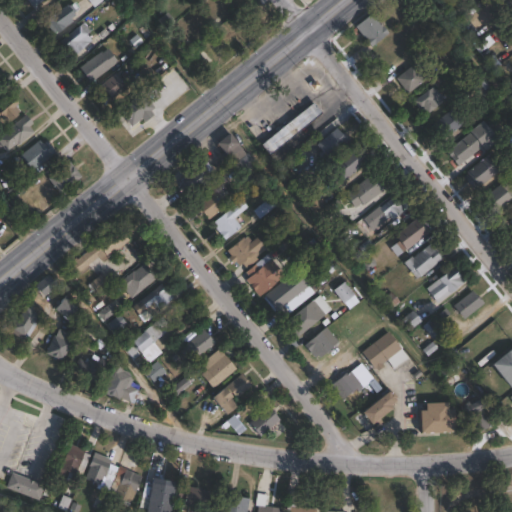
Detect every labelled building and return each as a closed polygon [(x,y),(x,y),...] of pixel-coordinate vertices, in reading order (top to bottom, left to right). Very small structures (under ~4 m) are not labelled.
[(40,6),(35,9),(34,7),(33,7),(27,0),(43,0),(38,4),(40,6)] [(104,0),(94,8),(87,0),(104,0)] [(511,0),(511,7),(510,9),(503,0),(511,0)] [(67,5),(75,16),(71,19),(73,22),(57,34),(56,32),(54,34),(45,22),(47,20),(47,19),(54,14),(55,15),(62,10),(62,9),(67,5)] [(372,14),(382,27),(383,26),(389,34),(372,47),(356,27),(372,14)] [(256,45),(246,53),(229,34),(248,17),(260,31),(251,39),(256,45)] [(92,41),(72,57),(59,42),(83,23),(90,32),(87,35),(92,41)] [(107,49),(118,62),(90,84),(78,68),(101,51),(102,53),(107,49)] [(429,77),(408,94),(396,79),(420,60),(427,70),(425,72),(429,77)] [(127,88),(111,101),(106,96),(103,99),(95,89),(116,72),(119,77),(118,78),(127,88)] [(446,107),(437,114),(434,110),(427,115),(422,108),(420,110),(414,101),(433,87),(444,101),(442,103),(446,107)] [(154,115),(145,123),(142,119),(132,127),(119,112),(141,93),(154,108),(150,111),(154,115)] [(0,105),(9,98),(13,102),(16,100),(24,108),(17,114),(18,115),(11,122),(8,119),(6,121),(1,116),(0,117),(0,105)] [(271,155),(270,156),(262,145),(314,103),(323,114),(271,155)] [(485,106),(489,110),(472,124),(466,117),(479,106),(481,109),(485,106)] [(464,123),(442,140),(431,125),(453,108),(464,123)] [(22,118),(25,122),(28,120),(31,124),(29,126),(34,133),(18,146),(15,142),(11,145),(2,133),(22,118)] [(484,146),(458,166),(447,152),(472,132),(485,120),(498,135),(484,146)] [(337,128),(342,134),(344,133),(350,140),(325,161),(320,155),(323,152),(317,145),(337,128)] [(240,150),(232,157),(229,153),(226,155),(216,144),(230,133),(239,145),(237,146),(240,150)] [(39,140),(42,145),(46,142),(55,153),(31,172),(19,157),(39,140)] [(360,148),(370,159),(343,182),(331,168),(354,148),(357,151),(360,148)] [(257,164),(246,173),(238,162),(248,153),(257,164)] [(486,156),(494,167),(498,164),(502,168),(478,186),(477,185),(473,188),(464,177),(468,174),(466,172),(486,156)] [(206,161),(216,174),(211,178),(212,179),(189,198),(179,186),(182,183),(180,181),(188,175),(187,174),(194,169),(201,164),(201,165),(206,161)] [(81,178),(60,195),(47,179),(69,162),(81,178)] [(316,166),(321,171),(301,187),(296,181),(300,178),(297,175),(308,166),(311,170),(316,166)] [(374,173),(376,175),(379,173),(388,185),(384,188),(386,190),(364,206),(362,204),(356,209),(345,195),(374,173)] [(506,182),(511,189),(511,200),(494,215),(482,200),(500,185),(501,186),(506,182)] [(219,187),(230,200),(227,203),(228,204),(208,220),(203,214),(200,216),(193,207),(215,189),(216,190),(219,187)] [(393,197),(404,211),(393,219),(391,216),(381,224),(379,221),(375,224),(368,215),(379,206),(380,207),(393,197)] [(276,206),(260,219),(253,211),(269,198),(276,206)] [(241,228),(225,241),(212,224),(227,211),(241,228)] [(430,233),(407,251),(395,236),(418,218),(430,233)] [(116,228),(122,236),(124,235),(129,241),(92,271),(90,268),(80,276),(78,274),(76,276),(67,265),(75,258),(77,260),(116,228)] [(247,236),(252,242),(256,238),(266,250),(257,258),(258,260),(247,270),(243,264),(240,267),(236,262),(233,264),(228,259),(231,257),(227,251),(243,238),(244,239),(247,236)] [(430,244),(434,248),(436,246),(445,256),(441,258),(442,260),(421,278),(420,277),(417,280),(403,263),(411,257),(413,259),(430,244)] [(271,260),(285,277),(260,297),(246,281),(250,278),(246,273),(255,265),(259,269),(271,260)] [(158,277),(137,293),(132,286),(126,291),(120,282),(146,262),(158,277)] [(454,268),(460,276),(462,274),(467,281),(464,283),(465,283),(438,304),(426,289),(454,268)] [(314,294),(289,314),(284,307),(276,313),(264,297),(297,270),(309,286),(314,294)] [(56,286),(43,297),(34,287),(47,276),(56,286)] [(100,276),(109,286),(98,295),(89,284),(91,283),(88,280),(93,276),(96,279),(100,276)] [(355,296),(344,305),(333,291),(344,282),(355,296)] [(161,285),(167,291),(174,299),(159,310),(161,312),(153,319),(146,310),(139,316),(133,308),(161,285)] [(472,291),(480,301),(481,300),(485,304),(464,320),(453,306),(472,291)] [(78,310),(68,323),(53,311),(63,298),(78,310)] [(313,301),(325,315),(317,322),(316,321),(297,337),(285,323),(309,303),(310,304),(313,301)] [(30,335),(26,341),(11,332),(15,325),(26,306),(41,315),(30,335)] [(422,320),(409,330),(401,320),(414,309),(422,320)] [(105,323),(112,333),(125,323),(119,314),(105,323)] [(161,354),(149,364),(141,354),(139,355),(140,356),(138,358),(137,357),(133,361),(127,354),(123,349),(162,318),(171,330),(154,344),(161,354)] [(335,348),(328,353),(326,352),(321,356),(319,357),(318,356),(317,355),(316,356),(315,357),(314,356),(304,344),(326,326),(338,341),(333,346),(335,348)] [(73,335),(65,357),(63,362),(46,355),(49,347),(54,335),(56,336),(59,329),(73,335)] [(204,329),(211,337),(212,336),(217,341),(215,343),(202,354),(192,363),(185,354),(180,349),(204,329)] [(388,331),(397,342),(399,341),(403,346),(402,348),(407,354),(409,357),(411,359),(395,371),(391,365),(387,360),(383,363),(385,366),(378,371),(366,356),(362,351),(388,331)] [(511,347),(511,386),(493,363),(499,358),(510,349),(511,347)] [(236,368),(213,387),(202,374),(208,369),(202,362),(211,355),(219,348),(225,355),(236,368)] [(107,362),(99,378),(94,384),(73,370),(77,364),(81,359),(87,363),(93,354),(107,362)] [(127,384),(135,388),(129,401),(122,397),(120,401),(118,399),(102,392),(106,383),(117,362),(125,366),(123,369),(132,374),(127,384)] [(347,371),(349,373),(351,371),(360,382),(357,384),(358,386),(346,396),(334,381),(347,371)] [(252,385),(237,398),(227,386),(241,373),(252,385)] [(237,406),(226,414),(213,396),(225,386),(232,395),(230,397),(237,406)] [(390,389),(392,392),(393,392),(394,391),(398,396),(396,397),(397,399),(394,402),(391,404),(393,407),(373,423),(363,411),(390,389)] [(483,398),(487,406),(482,408),(490,426),(475,433),(470,421),(466,422),(460,408),(467,406),(465,403),(469,401),(470,404),(483,398)] [(448,401),(449,408),(455,408),(456,430),(422,432),(421,409),(427,409),(427,402),(448,401)] [(279,421),(286,430),(277,438),(269,429),(261,436),(249,422),(269,405),(280,419),(279,421)] [(86,459),(82,470),(76,467),(74,473),(67,470),(65,477),(57,474),(68,445),(84,451),(82,457),(86,459)] [(109,464),(102,484),(86,478),(93,458),(109,464)] [(141,477),(128,503),(112,494),(125,469),(141,477)] [(45,486),(39,500),(7,487),(13,473),(45,486)] [(175,487),(169,511),(140,511),(147,480),(175,487)] [(213,492),(211,505),(208,504),(207,511),(184,506),(185,498),(179,497),(181,485),(213,492)] [(107,491),(99,510),(92,507),(93,503),(90,502),(94,492),(97,493),(99,487),(107,491)] [(259,511),(263,492),(268,493),(266,505),(279,507),(278,511),(259,511)] [(248,499),(246,511),(212,511),(214,505),(224,506),(225,495),(248,499)] [(319,509),(318,511),(292,511),(287,511),(289,499),(298,500),(297,506),(306,507),(319,509)]
